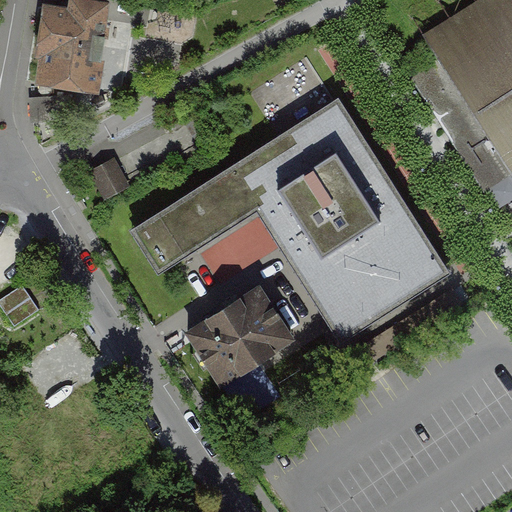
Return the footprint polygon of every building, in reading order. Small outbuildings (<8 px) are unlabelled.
[(511,0),(481,0),(425,36),(438,57),(412,74),(485,188),(511,172),(511,173),(511,0)] [(72,11),(46,7),(39,55),(45,55),(40,81),(95,90),(105,31),(101,30),(105,6),(74,1),(72,11)] [(63,95),(34,96),(35,116),(64,115),(63,95)] [(137,231),(160,268),(259,205),(342,336),(444,272),(338,104),(137,231)] [(114,162),(93,173),(105,196),(126,185),(114,162)] [(23,285),(0,300),(0,304),(15,327),(40,310),(23,285)] [(276,316),(259,289),(250,295),(249,294),(188,333),(221,384),(292,339),(277,316),(276,316)]
